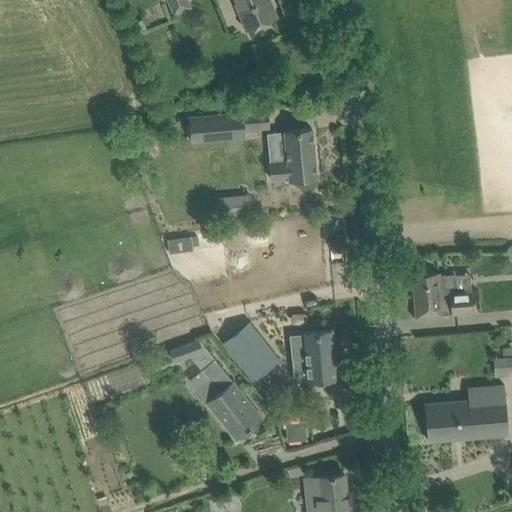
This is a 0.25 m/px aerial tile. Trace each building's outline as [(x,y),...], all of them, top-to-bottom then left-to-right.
[(232,0),(245,30),(277,17),(270,0),(232,0)] [(128,24),(131,32),(146,27),(142,18),(128,24)] [(189,117),(191,141),(244,136),(242,112),(189,117)] [(269,162),(271,179),(289,177),(289,179),(316,177),(311,128),(284,130),(287,160),(269,162)] [(219,216),(235,215),(234,195),(218,196),(219,216)] [(245,267),(248,287),(269,284),(267,264),(245,267)] [(438,273),(413,275),(416,316),(473,311),(471,290),(455,292),(454,273),(438,275),(438,273)] [(248,322),(223,342),(253,379),(278,359),(248,322)] [(304,332),(306,357),(291,358),(294,380),(308,379),(308,381),(336,378),(331,329),(304,332)] [(183,343),(169,348),(174,361),(188,356),(183,343)] [(215,358),(189,379),(207,401),(206,401),(237,439),(263,419),(232,380),(215,358)] [(469,400),(424,403),(427,440),(508,433),(504,384),(468,388),(469,400)] [(285,442),(308,441),(306,411),(284,412),(285,442)] [(305,477),(308,511),(353,511),(351,491),(346,491),(344,473),(305,477)]
